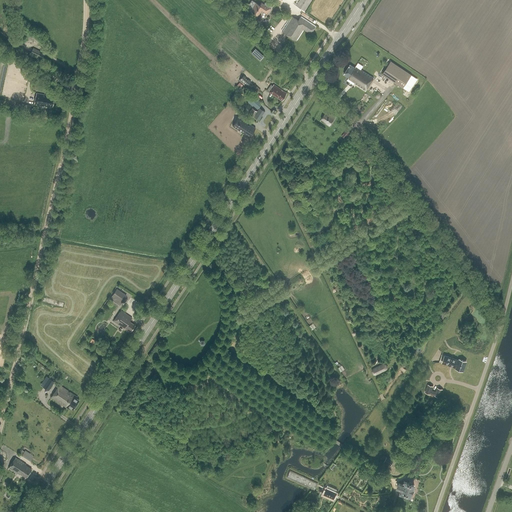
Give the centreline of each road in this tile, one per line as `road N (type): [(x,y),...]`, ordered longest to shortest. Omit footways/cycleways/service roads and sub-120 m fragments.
road 1 (secondary): [(28,511),(311,81)]
road 2 (track): [(87,0),(74,96),(0,424)]
road 3 (unclassified): [(435,511),(511,279)]
road 4 (track): [(499,329),(466,269),(370,144)]
